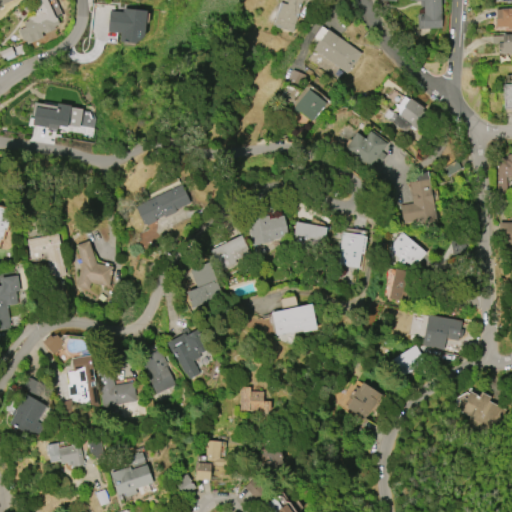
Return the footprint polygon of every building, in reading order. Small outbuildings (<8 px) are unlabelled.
[(45,0),(54,18),(56,17),(58,23),(34,34),(26,16),(33,13),(33,12),(38,10),(33,0),(45,0)] [(302,0),(292,32),(272,26),(280,2),(286,4),(287,0),(302,0)] [(440,0),(441,28),(416,29),(415,13),(423,13),(422,0),(440,0)] [(143,43),(146,12),(109,8),(106,43),(117,44),(118,41),(143,43)] [(495,9),(511,8),(511,29),(507,30),(507,27),(496,28),(495,9)] [(327,29),(361,53),(347,73),(313,49),(327,29)] [(491,36),(511,34),(511,54),(508,54),(508,52),(497,53),(496,43),(491,43),(491,36)] [(511,109),(503,109),(502,84),(511,84),(511,109)] [(307,89),(326,104),(312,122),(297,111),(296,113),(291,109),(307,89)] [(427,111),(406,97),(395,114),(416,128),(427,111)] [(32,126),(57,129),(58,124),(93,129),(95,110),(35,103),(32,126)] [(368,167),(343,150),(355,133),(364,139),(369,131),(386,143),(380,151),(385,154),(378,164),(373,160),(368,167)] [(497,194),(496,157),(505,157),(505,155),(508,155),(508,153),(511,153),(511,176),(506,176),(506,194),(497,194)] [(428,179),(436,221),(417,225),(416,221),(403,223),(400,205),(412,203),(409,183),(428,179)] [(189,203),(143,225),(134,207),(181,184),(189,203)] [(0,206),(0,238),(1,238),(3,229),(5,229),(10,209),(0,206)] [(251,245),(245,217),(266,213),(267,219),(283,216),(287,235),(271,238),(271,241),(251,245)] [(322,247),(326,227),(295,222),(292,243),(322,247)] [(511,222),(499,223),(499,239),(511,238),(511,222)] [(342,232),(362,235),(362,236),(365,236),(363,254),(359,254),(357,268),(337,265),(342,232)] [(401,232),(425,252),(414,266),(406,260),(402,265),(386,252),(389,248),(388,247),(392,243),(388,240),(395,232),(399,235),(401,232)] [(27,239),(57,234),(65,274),(50,277),(45,252),(39,254),(40,257),(30,259),(27,239)] [(209,250),(240,235),(249,253),(234,260),(236,263),(219,271),(209,250)] [(96,264),(112,267),(108,286),(90,283),(89,289),(76,287),(81,263),(75,245),(88,241),(96,264)] [(191,308),(222,298),(210,262),(189,270),(194,286),(184,289),(191,308)] [(409,270),(384,269),(382,299),(408,300),(409,270)] [(0,276),(16,275),(19,291),(15,291),(16,304),(6,306),(10,328),(0,329),(0,276)] [(310,304),(316,329),(301,333),(300,330),(278,335),(277,332),(274,332),(270,312),(280,310),(278,299),(293,296),(296,307),(310,304)] [(426,315),(461,321),(457,341),(444,338),(442,349),(421,345),(426,315)] [(196,329),(207,349),(197,354),(199,357),(192,361),(198,374),(188,379),(185,373),(183,374),(167,342),(183,333),(185,336),(196,329)] [(52,352),(43,341),(49,336),(52,339),(56,336),(60,341),(60,346),(52,352)] [(393,359),(402,373),(422,360),(413,346),(393,359)] [(158,351),(175,385),(155,394),(145,374),(146,374),(139,360),(158,351)] [(90,355),(97,406),(71,401),(70,398),(68,398),(66,386),(68,383),(64,359),(90,355)] [(102,407),(95,367),(110,365),(113,381),(131,378),(135,402),(102,407)] [(381,395),(363,420),(345,407),(351,399),(348,396),(355,386),(358,388),(361,383),(363,384),(364,383),(381,395)] [(239,411),(239,387),(249,387),(249,391),(262,392),(262,401),(270,401),(270,417),(261,417),(261,411),(239,411)] [(486,434),(466,424),(470,416),(456,410),(462,397),(465,399),(469,391),(478,396),(480,392),(490,397),(487,401),(499,407),(486,434)] [(24,393),(45,406),(36,421),(43,425),(38,434),(33,432),(30,436),(8,424),(13,416),(10,414),(13,409),(14,410),(24,393)] [(218,458),(227,458),(226,466),(209,465),(208,481),(194,480),(195,463),(204,463),(205,440),(219,441),(218,458)] [(79,441),(83,464),(72,466),(72,463),(68,464),(67,461),(60,463),(59,459),(48,461),(45,445),(58,442),(59,447),(69,445),(69,443),(79,441)] [(89,453),(100,454),(101,442),(90,441),(89,453)] [(109,473),(129,466),(130,470),(146,464),(152,483),(135,489),(136,493),(125,497),(123,493),(116,495),(109,473)] [(267,505),(270,511),(290,511),(283,497),(267,505)]
